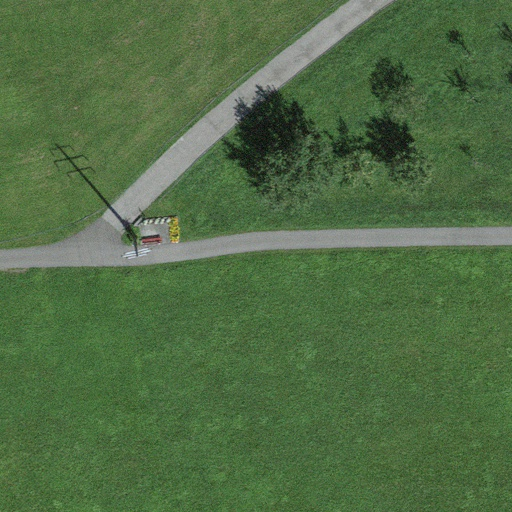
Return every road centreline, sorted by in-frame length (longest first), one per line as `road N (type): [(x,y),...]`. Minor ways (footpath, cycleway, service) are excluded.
road 1 (track): [(511,227),(0,258)]
road 2 (track): [(77,256),(365,0)]
